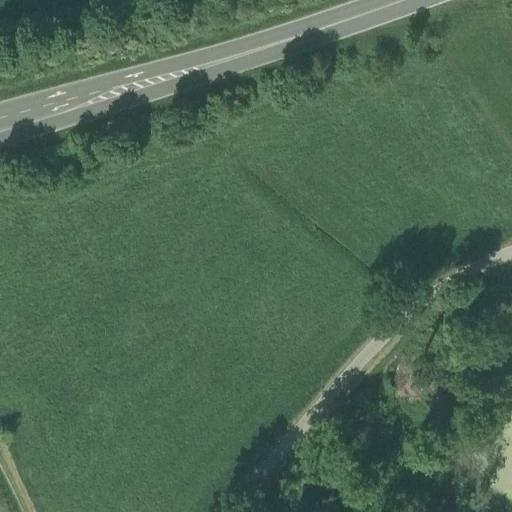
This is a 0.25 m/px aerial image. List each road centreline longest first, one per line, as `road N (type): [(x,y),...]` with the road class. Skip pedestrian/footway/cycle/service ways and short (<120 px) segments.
road 1 (primary): [(0,124),(403,0)]
road 2 (unclassified): [(511,249),(446,282),(396,326),(230,511)]
